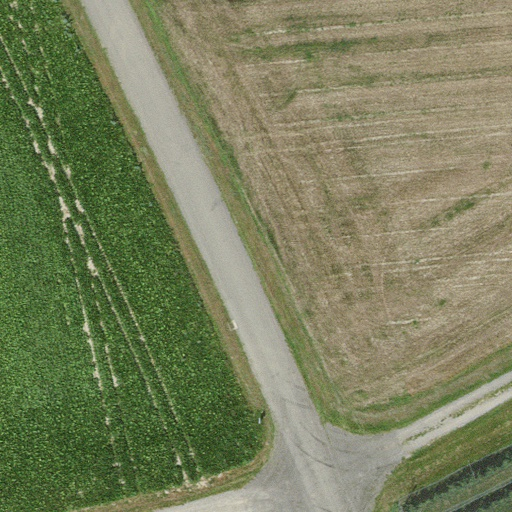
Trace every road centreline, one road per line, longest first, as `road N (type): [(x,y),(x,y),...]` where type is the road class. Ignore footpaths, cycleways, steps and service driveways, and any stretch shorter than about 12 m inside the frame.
road 1 (unclassified): [(347,511),(106,0)]
road 2 (track): [(254,511),(339,492),(511,399)]
